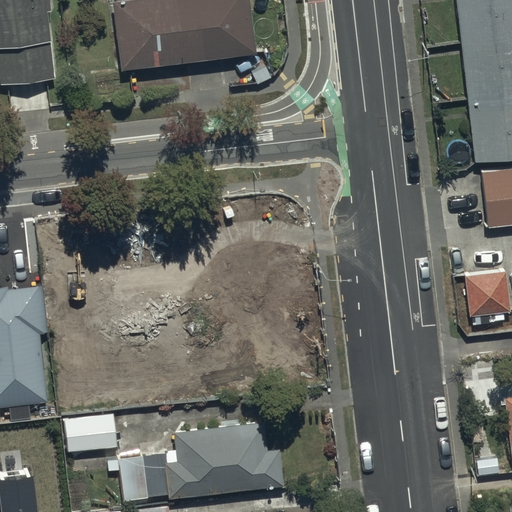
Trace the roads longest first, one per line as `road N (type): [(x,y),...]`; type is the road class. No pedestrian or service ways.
road 1 (tertiary): [(409,511),(366,123)]
road 2 (residential): [(0,167),(366,123)]
road 3 (tertiary): [(366,123),(351,0)]
